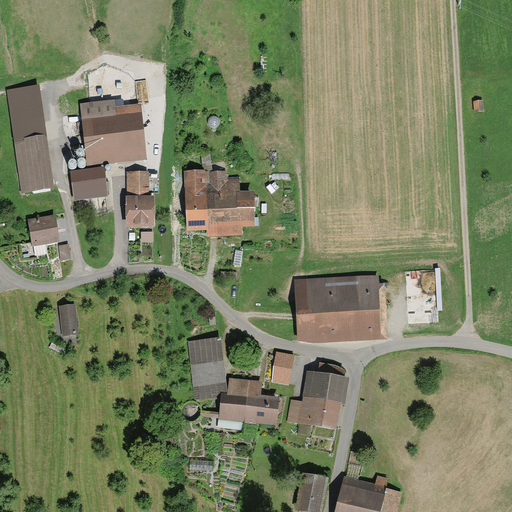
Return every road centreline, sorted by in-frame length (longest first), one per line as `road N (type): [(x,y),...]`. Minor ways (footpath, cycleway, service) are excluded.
road 1 (unclassified): [(0,266),(30,286),(161,270),(207,291),(273,342),(356,358)]
road 2 (track): [(468,341),(452,0)]
road 3 (residential): [(356,358),(422,340),(511,352)]
road 4 (unclassified): [(356,358),(329,511)]
